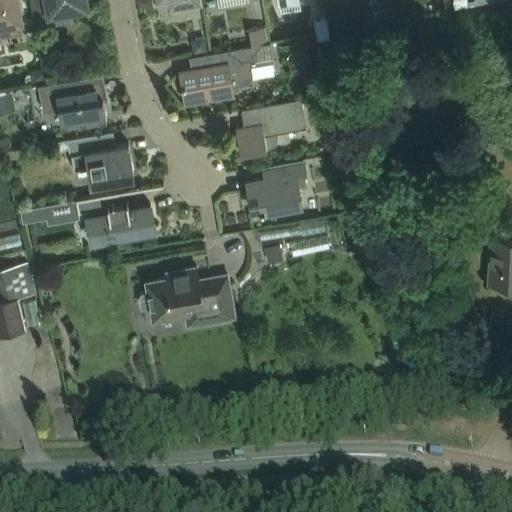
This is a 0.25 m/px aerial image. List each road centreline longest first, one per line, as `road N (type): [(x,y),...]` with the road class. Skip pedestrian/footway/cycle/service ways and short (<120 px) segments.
road 1 (tertiary): [(0,474),(311,456),(396,458),(492,474)]
road 2 (residential): [(196,182),(147,110),(118,0)]
